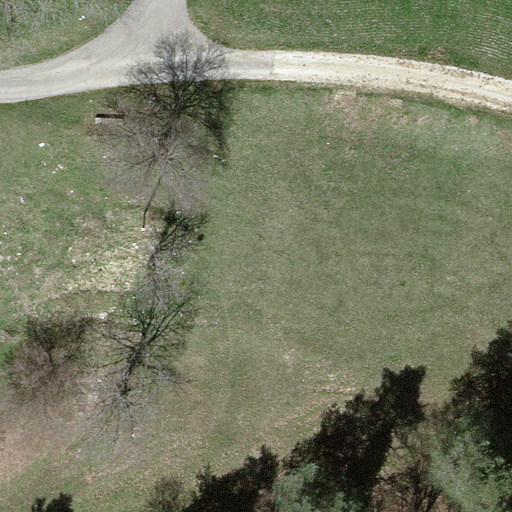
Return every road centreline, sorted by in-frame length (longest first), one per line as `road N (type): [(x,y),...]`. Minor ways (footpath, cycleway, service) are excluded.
road 1 (track): [(135,46),(217,63),(377,71),(511,98)]
road 2 (track): [(0,83),(75,70),(135,46),(164,0)]
